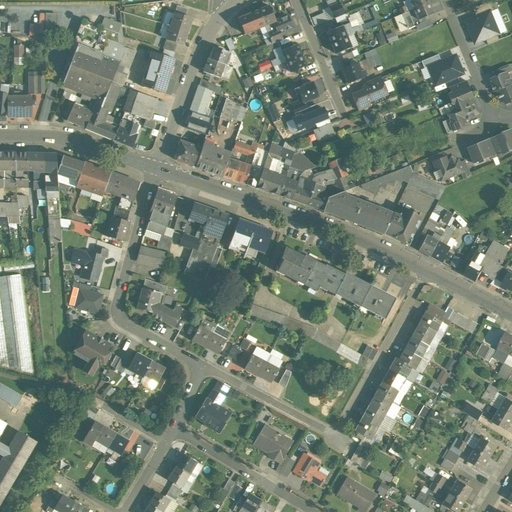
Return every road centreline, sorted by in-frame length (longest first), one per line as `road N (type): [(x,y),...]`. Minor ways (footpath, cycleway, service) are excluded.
road 1 (residential): [(158,170),(371,246),(511,315)]
road 2 (residential): [(198,366),(119,321),(115,308),(158,170)]
road 3 (residential): [(158,170),(198,45),(224,5)]
road 4 (residential): [(172,428),(314,511)]
road 5 (residential): [(0,138),(69,143),(158,170)]
road 6 (residential): [(333,440),(198,366)]
